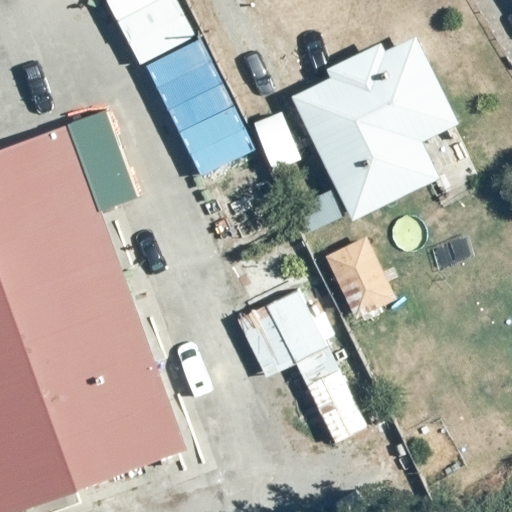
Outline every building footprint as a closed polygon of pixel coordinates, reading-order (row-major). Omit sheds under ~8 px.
[(176,0),(107,0),(139,66),(196,36),(176,0)] [(335,75),(297,93),(342,186),(302,205),(315,232),(351,214),(354,220),(447,176),(428,138),(464,121),(421,31),(389,46),(385,39),(330,66),(335,75)] [(205,38),(145,67),(200,175),(259,147),(205,38)] [(105,111),(72,124),(0,151),(0,511),(5,511),(191,450),(101,210),(139,196),(105,111)] [(391,299),(364,234),(317,254),(344,318),(391,299)] [(299,290),(238,320),(266,378),(296,364),(336,443),(368,427),(299,290)]
